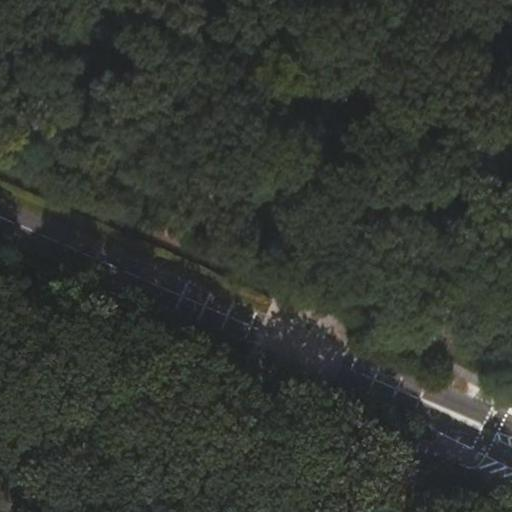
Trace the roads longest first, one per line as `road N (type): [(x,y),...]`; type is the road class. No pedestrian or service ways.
road 1 (track): [(258,0),(434,312),(452,405),(444,421),(372,479),(304,511)]
road 2 (secondary): [(0,215),(361,372)]
road 3 (secondary): [(361,372),(511,457)]
road 4 (secondary): [(511,428),(361,372)]
